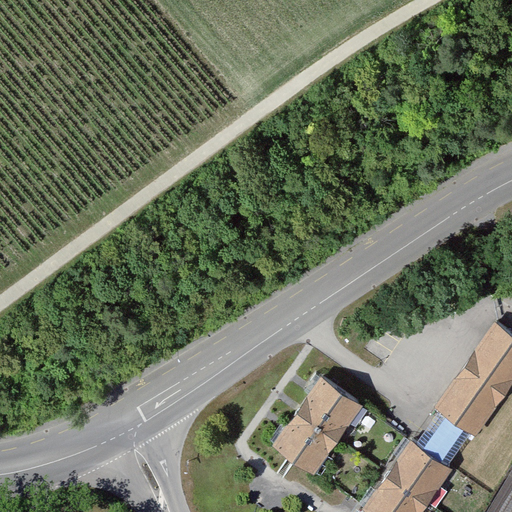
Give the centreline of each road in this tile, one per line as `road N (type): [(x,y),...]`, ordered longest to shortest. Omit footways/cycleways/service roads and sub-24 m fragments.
road 1 (track): [(429,0),(337,55),(0,303)]
road 2 (tertiary): [(511,175),(124,420)]
road 3 (tertiary): [(124,420),(59,454),(0,471)]
